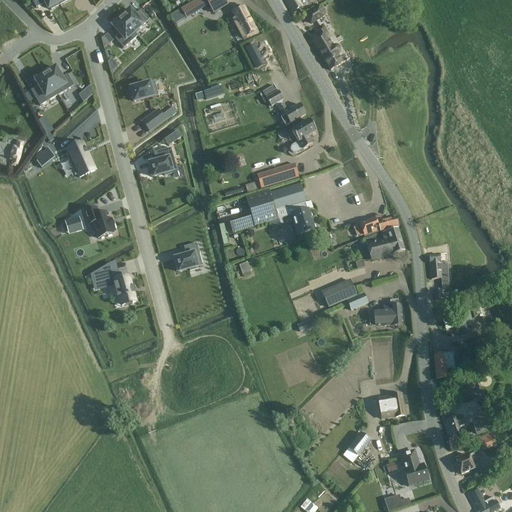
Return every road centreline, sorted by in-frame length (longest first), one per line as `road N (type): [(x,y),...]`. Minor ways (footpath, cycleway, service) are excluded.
road 1 (tertiary): [(465,511),(432,423),(411,230),(273,0)]
road 2 (residential): [(86,28),(166,328)]
